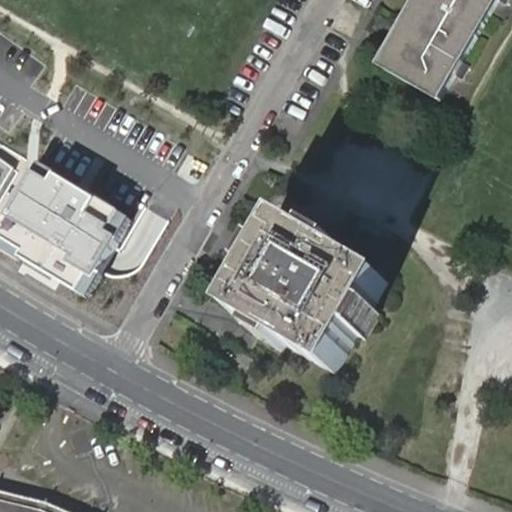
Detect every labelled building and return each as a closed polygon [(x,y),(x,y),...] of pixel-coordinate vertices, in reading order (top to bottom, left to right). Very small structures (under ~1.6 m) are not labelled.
[(386,73),(447,109),(509,0),(426,0),(408,34),(401,30),(394,43),(400,47),(386,73)] [(129,216),(35,160),(0,219),(0,245),(82,295),(129,216)] [(331,235),(305,223),(293,249),(281,276),(261,318),(287,329),(314,342),(367,367),(386,326),(399,299),(411,272),(359,248),(331,235)] [(334,228),(331,235),(359,248),(362,240),(334,228)] [(281,276),(293,249),(281,244),(269,271),(281,276)] [(410,305),(399,299),(386,326),(398,331),(410,305)] [(314,342),(287,329),(284,336),(311,349),(314,342)] [(0,511),(49,511),(47,511),(0,496),(0,511)]
